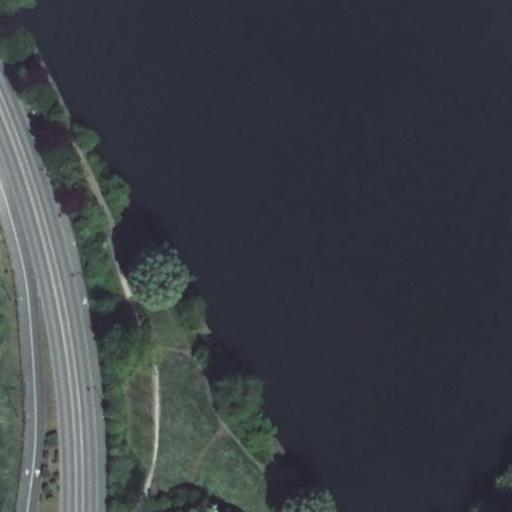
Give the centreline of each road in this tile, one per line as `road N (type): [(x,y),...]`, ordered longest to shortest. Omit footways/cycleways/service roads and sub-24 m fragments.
road 1 (primary): [(89,511),(74,312),(39,176),(0,72)]
road 2 (primary): [(0,133),(53,317),(67,511)]
